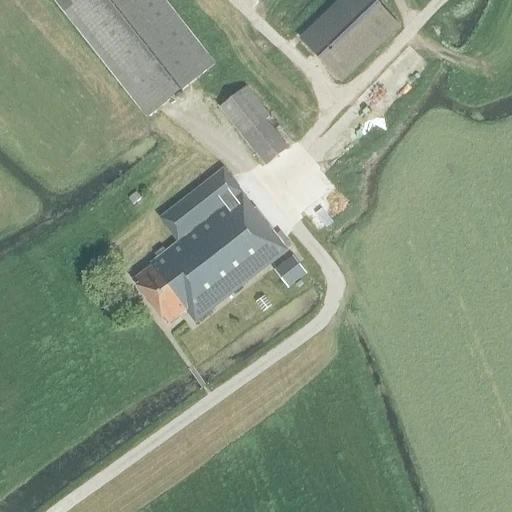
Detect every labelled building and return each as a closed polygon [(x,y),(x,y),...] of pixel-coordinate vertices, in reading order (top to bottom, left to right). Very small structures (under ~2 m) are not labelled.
[(214,65),(163,0),(54,0),(56,2),(147,118),(214,65)] [(339,81),(397,25),(374,0),(343,0),(302,40),(339,81)] [(287,149),(265,121),(269,118),(245,87),(219,108),(243,138),(265,166),(287,149)] [(282,246),(254,209),(253,210),(241,195),(242,194),(223,170),(160,219),(178,243),(150,265),(152,268),(134,282),(166,324),(185,310),(195,323),(287,252),(286,250),(290,247),(286,243),(282,246)] [(142,199),(136,192),(128,198),(133,205),(142,199)] [(306,274),(293,257),(274,272),(287,289),(306,274)]
